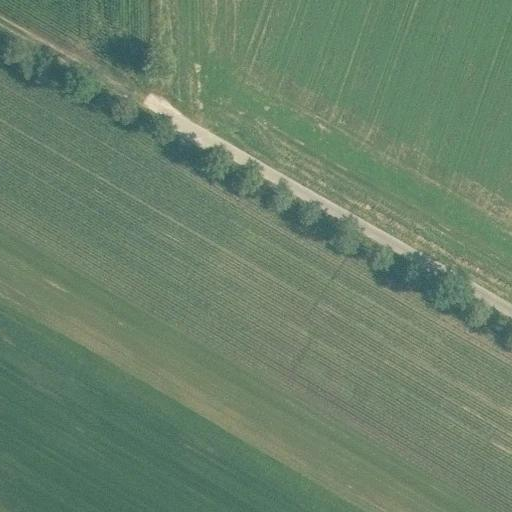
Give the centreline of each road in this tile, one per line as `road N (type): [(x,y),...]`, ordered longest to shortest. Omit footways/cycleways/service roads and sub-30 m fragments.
road 1 (unclassified): [(511,301),(167,110)]
road 2 (track): [(167,110),(0,8)]
